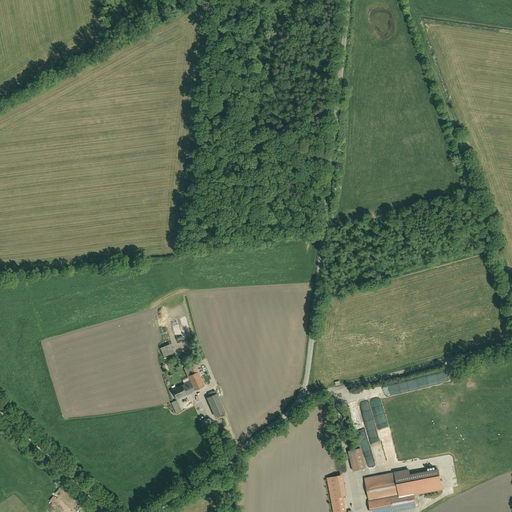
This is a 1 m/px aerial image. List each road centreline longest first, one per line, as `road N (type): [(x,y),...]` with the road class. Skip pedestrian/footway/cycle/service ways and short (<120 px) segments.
road 1 (residential): [(347,0),(302,395)]
road 2 (residential): [(302,395),(511,342)]
road 3 (track): [(0,98),(179,0)]
road 4 (residential): [(109,511),(0,408)]
